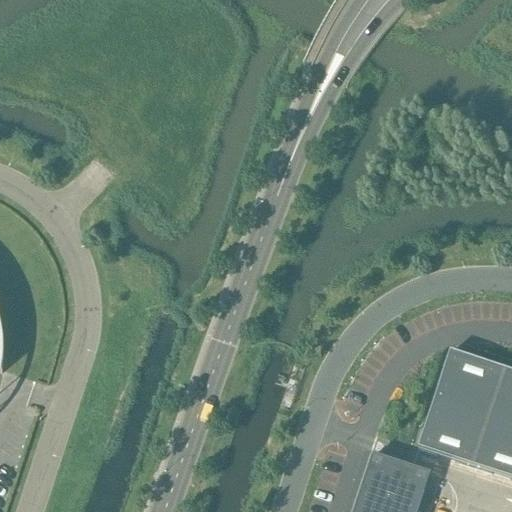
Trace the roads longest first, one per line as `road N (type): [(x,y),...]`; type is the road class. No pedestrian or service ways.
road 1 (tertiary): [(162,511),(307,121),(375,0)]
road 2 (unclassified): [(283,511),(330,372),(353,343),(435,282),(511,280)]
road 3 (unclassified): [(31,511),(87,334),(84,280),(49,217)]
